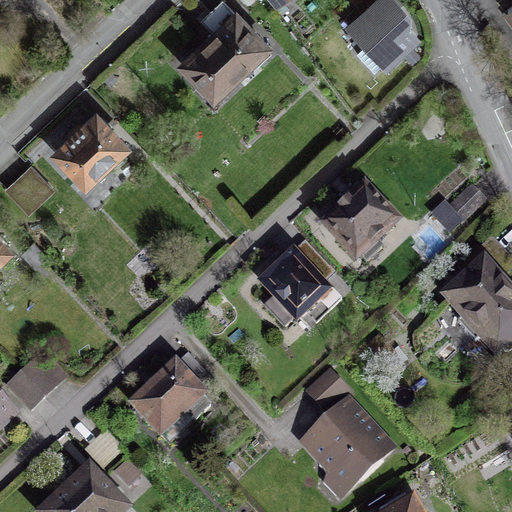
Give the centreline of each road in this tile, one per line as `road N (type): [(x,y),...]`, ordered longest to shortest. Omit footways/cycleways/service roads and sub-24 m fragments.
road 1 (residential): [(0,480),(457,52)]
road 2 (residential): [(148,0),(0,137)]
road 3 (residential): [(457,52),(511,174)]
